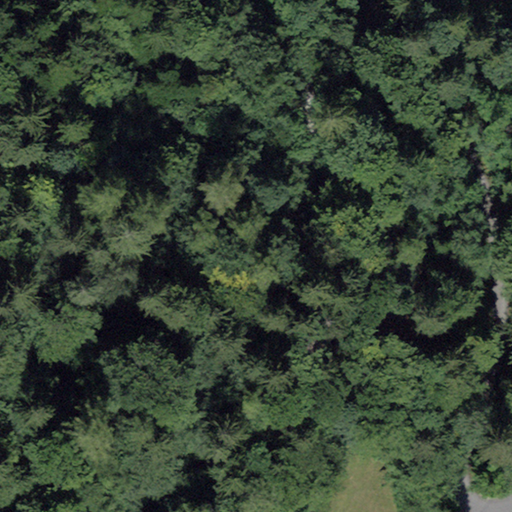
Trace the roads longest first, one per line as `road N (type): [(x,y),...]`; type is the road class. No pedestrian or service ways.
road 1 (unclassified): [(484,511),(461,499),(458,474),(494,364),(494,235),(480,195),(361,0)]
road 2 (unclassified): [(264,0),(305,92),(310,140),(298,223),(189,454),(150,511)]
